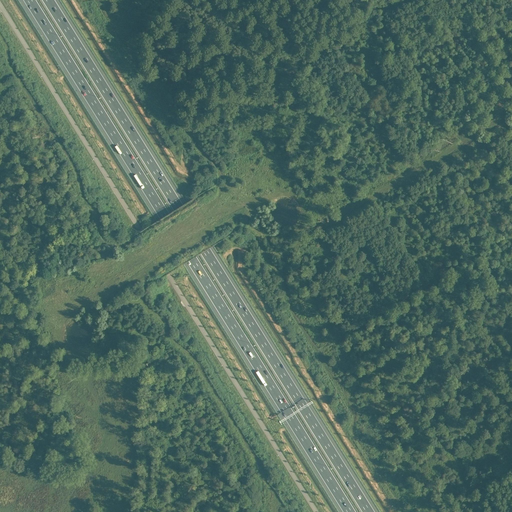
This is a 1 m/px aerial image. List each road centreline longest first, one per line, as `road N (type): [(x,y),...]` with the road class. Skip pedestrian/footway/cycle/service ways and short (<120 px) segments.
road 1 (motorway): [(29,0),(352,511)]
road 2 (motorway): [(368,511),(48,0)]
road 3 (unclassified): [(317,511),(0,6)]
